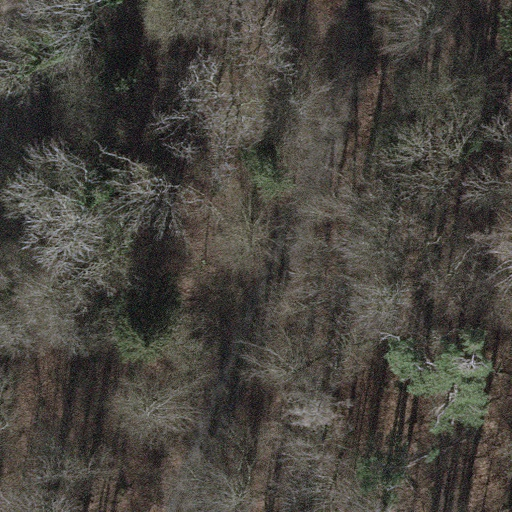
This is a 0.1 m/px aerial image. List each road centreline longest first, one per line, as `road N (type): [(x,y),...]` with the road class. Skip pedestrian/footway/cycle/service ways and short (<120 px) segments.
road 1 (track): [(366,0),(343,122),(187,511)]
road 2 (track): [(0,123),(27,0)]
